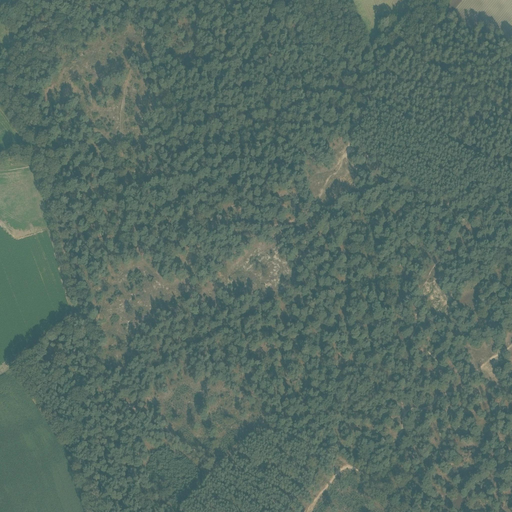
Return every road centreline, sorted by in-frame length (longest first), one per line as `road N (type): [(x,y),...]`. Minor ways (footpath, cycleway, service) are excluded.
road 1 (track): [(286,511),(102,397),(40,160)]
road 2 (track): [(348,146),(297,218),(153,248),(117,230),(120,156)]
road 3 (track): [(511,198),(485,184),(436,201),(348,146)]
road 4 (track): [(120,156),(123,94),(169,0)]
road 5 (track): [(511,174),(368,100)]
road 6 (track): [(120,156),(267,124)]
road 7 (track): [(117,230),(95,370)]
